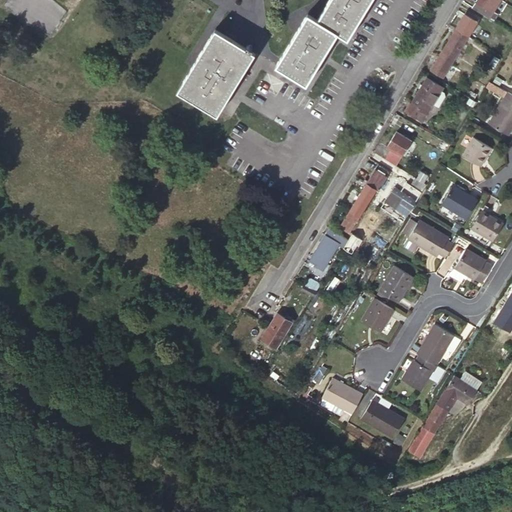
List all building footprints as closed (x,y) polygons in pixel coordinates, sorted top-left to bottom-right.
[(347,38),(370,0),(329,0),(318,20),(308,14),(276,65),(306,84),(338,32),(347,38)] [(501,0),(500,0),(476,0),(472,7),(493,20),(497,15),(493,13),(501,0)] [(477,22),(464,14),(455,28),(468,37),(477,22)] [(468,37),(455,28),(441,52),(454,60),(468,37)] [(246,48),(215,29),(178,90),(217,114),(254,53),(252,52),(253,49),(248,46),(246,48)] [(454,60),(441,52),(430,70),(443,78),(454,60)] [(499,59),(494,56),(488,65),(494,68),(499,59)] [(504,81),(496,76),(492,83),(500,88),(504,81)] [(441,90),(443,87),(427,77),(411,104),(410,104),(405,111),(423,121),(433,104),(441,90)] [(499,87),(488,81),(485,87),(495,93),(499,87)] [(503,98),(507,92),(499,87),(495,93),(503,98)] [(445,96),(444,92),(441,90),(433,104),(438,108),(445,96)] [(511,128),(511,94),(507,92),(503,98),(488,124),(508,136),(511,128)] [(385,159),(396,166),(411,140),(396,131),(386,148),(390,150),(385,159)] [(473,137),(462,155),(480,166),(491,148),(473,137)] [(448,144),(442,140),(438,147),(444,151),(448,144)] [(379,190),(391,171),(378,163),(367,183),(376,189),(379,190)] [(428,175),(420,171),(416,178),(424,182),(428,175)] [(416,178),(414,177),(410,185),(421,192),(426,184),(424,182),(416,178)] [(350,211),(359,216),(376,189),(367,183),(350,211)] [(466,219),(477,199),(453,184),(441,204),(466,219)] [(407,216),(416,201),(392,187),(383,202),(393,208),(407,216)] [(486,204),(490,195),(484,192),(479,202),(486,204)] [(393,208),(383,202),(380,207),(390,213),(393,208)] [(415,218),(419,211),(414,208),(409,215),(415,218)] [(359,216),(350,211),(340,226),(346,230),(350,232),(359,216)] [(482,211),(471,228),(492,240),(502,223),(482,211)] [(449,237),(419,219),(417,222),(410,218),(402,231),(409,236),(407,239),(419,246),(437,256),(438,253),(445,257),(453,244),(447,240),(449,237)] [(342,236),(332,230),(327,238),(324,236),(310,260),(318,265),(317,267),(323,270),(338,245),(343,248),(348,240),(342,236)] [(350,232),(346,230),(342,236),(348,240),(352,233),(350,232)] [(359,238),(352,233),(348,240),(343,248),(350,252),(359,238)] [(419,246),(407,239),(404,244),(406,248),(411,252),(416,250),(419,246)] [(454,268),(474,280),(474,279),(485,261),(485,260),(465,249),(454,268)] [(485,261),(474,279),(481,283),(492,265),(485,261)] [(413,277),(394,265),(378,291),(398,303),(413,277)] [(305,285),(313,290),(318,282),(309,277),(305,285)] [(394,309),(374,298),(361,320),(380,332),(394,309)] [(500,323),(509,310),(501,305),(492,317),(500,323)] [(276,348),(292,321),(277,312),(261,339),(276,348)] [(434,324),(416,354),(418,355),(436,365),(445,349),(453,336),(434,324)] [(453,336),(445,349),(452,353),(460,340),(453,336)] [(436,365),(418,355),(415,361),(413,360),(401,380),(421,391),(430,375),(432,371),(435,372),(438,366),(436,365)] [(432,371),(430,375),(436,379),(442,369),(438,366),(435,372),(432,371)] [(464,372),(459,378),(476,389),(480,383),(464,372)] [(318,373),(314,380),(319,384),(324,376),(318,373)] [(459,378),(455,375),(445,389),(449,392),(447,395),(452,397),(453,395),(467,404),(476,389),(459,378)] [(346,423),(362,393),(333,378),(322,398),(335,405),(344,410),(339,420),(346,423)] [(440,424),(448,410),(445,408),(449,402),(452,397),(447,395),(449,392),(445,389),(440,396),(423,426),(434,433),(439,423),(440,424)] [(335,405),(322,398),(321,406),(331,411),(335,405)] [(404,418),(372,399),(360,419),(392,438),(404,418)]
